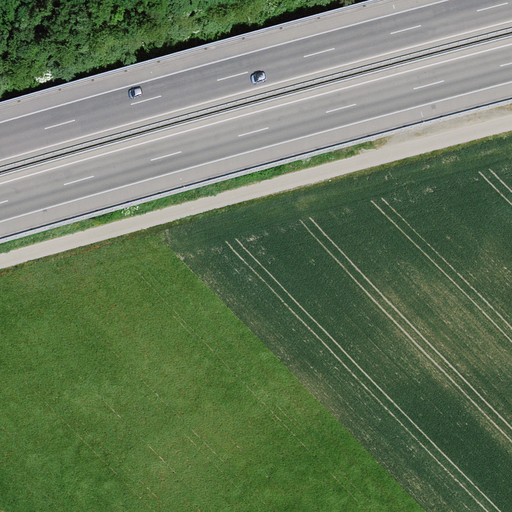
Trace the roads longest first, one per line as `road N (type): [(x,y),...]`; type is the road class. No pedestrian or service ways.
road 1 (track): [(511,121),(0,263)]
road 2 (motorway): [(0,203),(511,63)]
road 3 (motorway): [(511,2),(0,141)]
